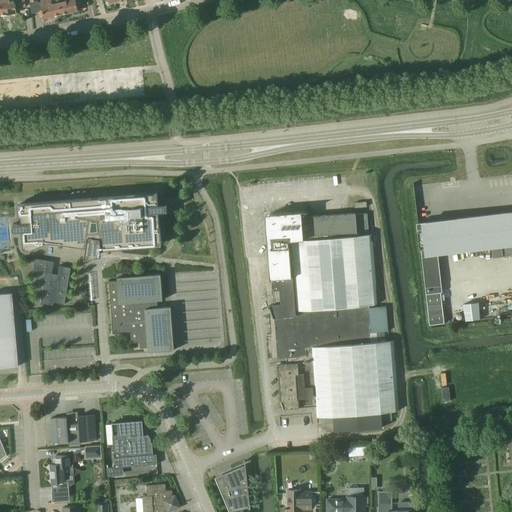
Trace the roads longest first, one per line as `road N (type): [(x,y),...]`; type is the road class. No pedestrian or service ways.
road 1 (tertiary): [(0,166),(205,155),(377,134)]
road 2 (track): [(347,191),(368,196),(374,210),(402,414),(379,435),(317,433)]
road 3 (unclassified): [(190,468),(165,412),(140,391),(26,393)]
road 4 (residential): [(0,40),(198,0)]
road 5 (tertiary): [(511,112),(377,134)]
road 6 (tertiary): [(377,134),(447,136),(511,125)]
